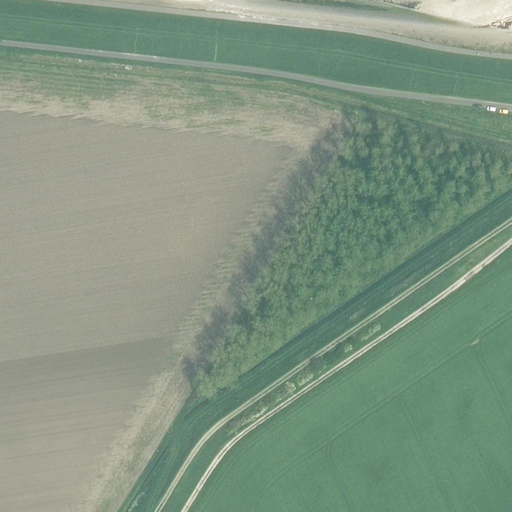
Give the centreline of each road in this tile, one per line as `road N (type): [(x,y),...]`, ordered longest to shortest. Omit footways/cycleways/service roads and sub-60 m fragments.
road 1 (unclassified): [(0,42),(511,108)]
road 2 (track): [(511,221),(212,431),(158,511)]
road 3 (track): [(511,240),(242,432),(182,511)]
